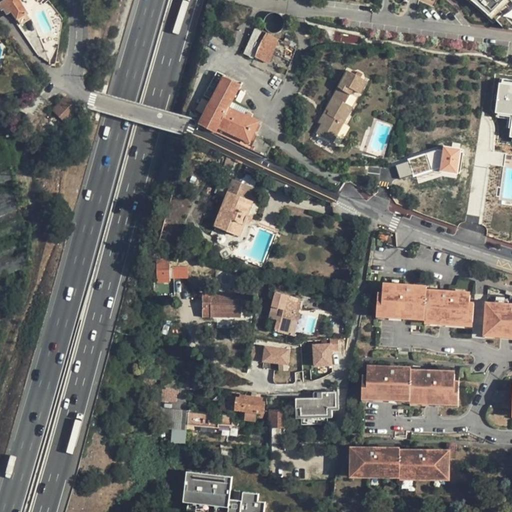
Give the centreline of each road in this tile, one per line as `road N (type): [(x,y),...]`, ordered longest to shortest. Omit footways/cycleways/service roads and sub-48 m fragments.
road 1 (residential): [(72,0),(68,79),(87,95),(191,123),(351,202),(511,260)]
road 2 (motorway): [(152,0),(6,511)]
road 3 (motorway): [(41,511),(183,0)]
